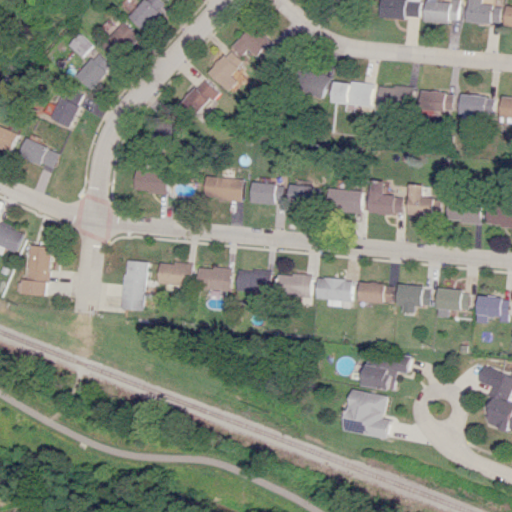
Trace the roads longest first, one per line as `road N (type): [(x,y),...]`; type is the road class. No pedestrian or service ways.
road 1 (residential): [(511,261),(95,221),(0,184)]
road 2 (residential): [(86,306),(108,141),(124,112),(227,0)]
road 3 (residential): [(511,63),(336,43),(280,0)]
road 4 (residential): [(442,437),(456,407),(444,390),(434,390),(421,399),(419,414),(442,437)]
